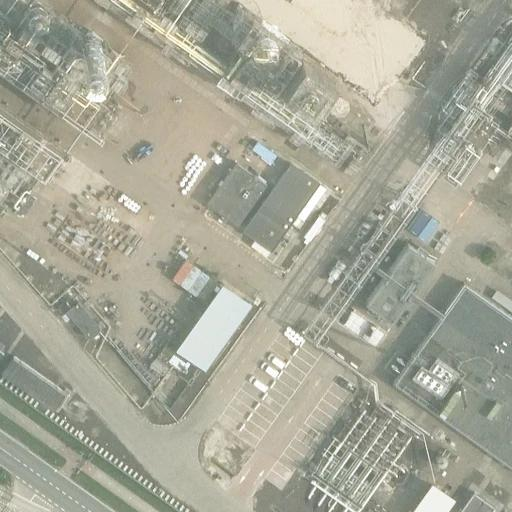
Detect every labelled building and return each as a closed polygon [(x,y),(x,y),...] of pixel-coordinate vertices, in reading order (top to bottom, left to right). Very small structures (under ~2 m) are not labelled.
[(0,129),(6,135),(8,133),(21,136),(25,112),(48,104),(52,108),(56,104),(52,93),(66,105),(120,115),(84,82),(88,58),(65,37),(75,33),(73,27),(86,23),(82,10),(61,17),(55,0),(34,0),(19,17),(18,21),(0,17),(0,129)] [(511,139),(511,115),(501,132),(511,139)] [(237,160),(206,202),(235,223),(265,181),(237,160)] [(291,162),(243,231),(271,251),(319,183),(291,162)] [(410,243),(367,303),(394,321),(436,261),(410,243)] [(187,257),(172,278),(204,301),(219,280),(187,257)] [(392,381),(511,466),(511,316),(462,281),(392,381)] [(173,354),(204,375),(251,307),(220,286),(173,354)] [(100,324),(79,299),(67,309),(89,334),(100,324)] [(66,391),(11,354),(1,369),(56,406),(66,391)] [(360,511),(400,446),(366,425),(352,447),(334,436),(308,478),(360,511)] [(407,511),(446,511),(456,499),(430,481),(407,511)] [(474,493),(460,511),(493,511),(495,509),(474,493)]
